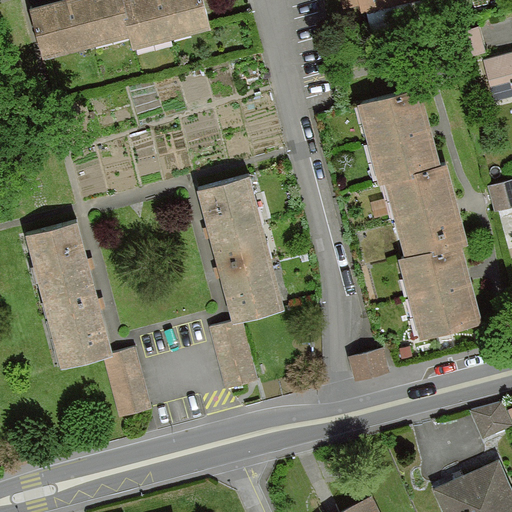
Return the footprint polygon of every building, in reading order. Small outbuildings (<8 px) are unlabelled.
[(135,36),(125,0),(64,0),(32,9),(46,60),(135,36)] [(205,0),(125,0),(135,36),(137,46),(212,28),(205,0)] [(363,11),(410,0),(343,0),(345,7),(361,4),(363,11)] [(483,50),(478,27),(451,34),(456,57),(483,50)] [(511,54),(488,61),(499,99),(511,94),(511,54)] [(419,171),(442,165),(423,88),(365,103),(385,183),(390,181),(420,174),(419,171)] [(420,174),(390,181),(410,258),(436,251),(437,255),(464,248),(470,247),(449,164),(442,165),(419,171),(420,174)] [(269,243),(250,173),(200,186),(218,257),(269,243)] [(511,180),(494,185),(500,209),(511,206),(511,180)] [(46,289),(98,276),(85,221),(32,236),(46,289)] [(218,257),(235,320),(243,318),(286,307),(269,243),(218,257)] [(484,322),(464,248),(437,255),(436,251),(410,258),(406,259),(427,337),(484,322)] [(104,355),(116,351),(98,276),(46,289),(66,364),(104,355)] [(243,318),(235,320),(212,326),(229,387),(260,378),(243,318)] [(137,345),(116,351),(104,355),(121,415),(153,406),(137,345)] [(386,350),(355,358),(360,380),(392,372),(386,350)] [(511,418),(506,403),(476,411),(487,436),(511,425),(511,418)] [(440,491),(449,511),(511,511),(511,484),(502,463),(440,491)] [(381,511),(375,498),(345,511),(381,511)]
